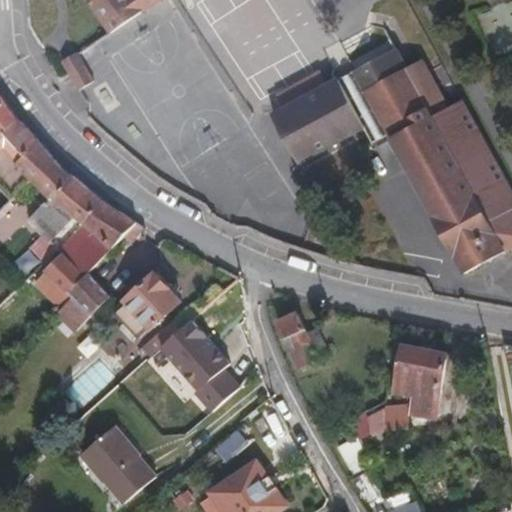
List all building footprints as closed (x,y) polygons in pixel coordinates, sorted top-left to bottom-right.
[(159,0),(87,0),(111,33),(159,0)] [(96,82),(76,54),(63,65),(82,92),(96,82)] [(441,113),(415,67),(400,76),(387,55),(341,81),(336,81),(265,122),(292,170),(357,135),(367,150),(383,141),(460,280),(511,251),(511,219),(509,214),(511,211),(511,210),(455,106),(441,113)] [(18,119),(0,92),(0,163),(25,190),(35,180),(19,164),(27,155),(8,136),(21,121),(20,121),(18,119)] [(40,142),(21,121),(8,136),(27,155),(28,155),(40,142)] [(75,177),(62,165),(40,142),(28,155),(27,155),(19,164),(35,180),(47,192),(53,198),(75,177)] [(80,231),(89,239),(70,259),(63,253),(45,271),(46,272),(40,279),(41,280),(36,286),(62,309),(73,296),(71,294),(90,273),(138,224),(106,204),(90,191),(75,177),(53,198),(62,206),(73,215),(85,225),(80,231)] [(52,240),(73,215),(62,206),(53,198),(32,220),(39,227),(52,240)] [(46,261),(59,248),(52,240),(39,227),(25,241),(46,261)] [(112,297),(90,273),(71,294),(73,296),(86,310),(93,316),(112,297)] [(184,302),(157,274),(127,303),(129,304),(118,315),(139,338),(150,327),(153,330),(184,302)] [(217,320),(236,303),(225,292),(190,324),(202,337),(219,321),(217,320)] [(321,344),(309,316),(301,320),(291,299),(280,304),(272,308),(293,355),(321,344)] [(105,329),(93,316),(86,310),(77,319),(96,338),(105,329)] [(511,375),(511,338),(511,331),(494,328),(504,378),(511,375)] [(151,358),(168,344),(159,335),(143,350),(151,358)] [(435,366),(438,340),(400,335),(397,359),(435,366)] [(227,403),(245,386),(231,372),(212,389),(227,403)] [(435,410),(435,388),(392,390),(392,414),(435,410)] [(365,447),(347,405),(336,409),(354,452),(365,447)] [(158,478),(147,464),(116,428),(83,455),(125,505),(158,478)] [(377,470),(369,451),(343,464),(352,483),(377,470)] [(280,511),(288,507),(259,462),(211,494),(223,511),(280,511)]
